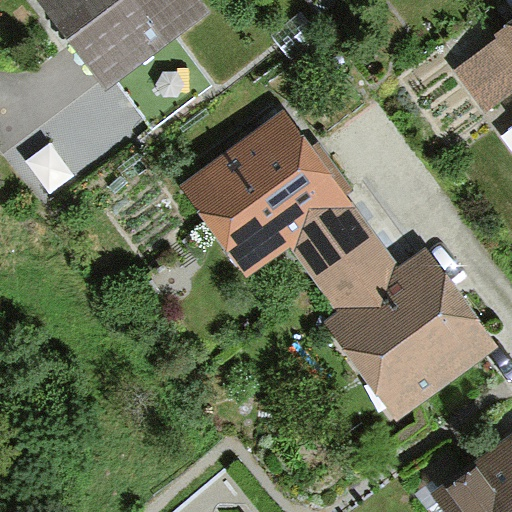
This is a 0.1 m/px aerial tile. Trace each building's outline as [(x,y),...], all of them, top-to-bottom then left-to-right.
[(180,0),(45,0),(108,83),(194,18),(180,0)] [(511,42),(475,70),(511,118),(511,42)] [(291,242),(317,277),(366,241),(282,127),(192,194),(250,272),(291,242)] [(336,330),(399,416),(485,352),(423,268),(400,286),(366,241),(317,277),(349,320),(336,330)] [(511,511),(511,436),(432,494),(445,511),(511,511)]
